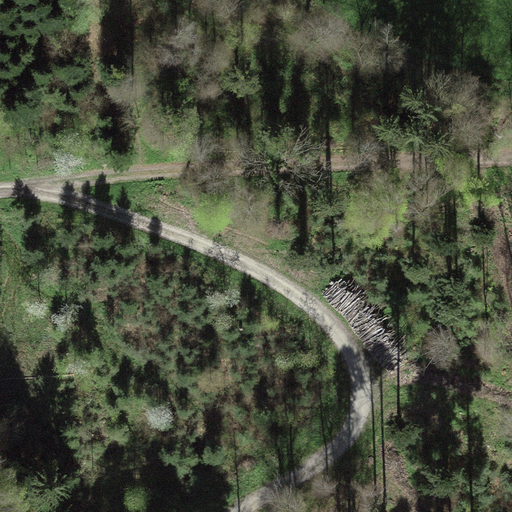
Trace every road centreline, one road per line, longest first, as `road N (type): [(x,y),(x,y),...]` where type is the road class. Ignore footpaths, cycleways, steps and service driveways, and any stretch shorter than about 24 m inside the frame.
road 1 (track): [(0,191),(51,184),(163,224),(264,269),(309,298),(341,332),(359,359),(364,387),(363,415),(350,438),(239,511)]
road 2 (track): [(51,184),(215,166),(511,155)]
road 3 (track): [(511,78),(425,48),(358,0)]
